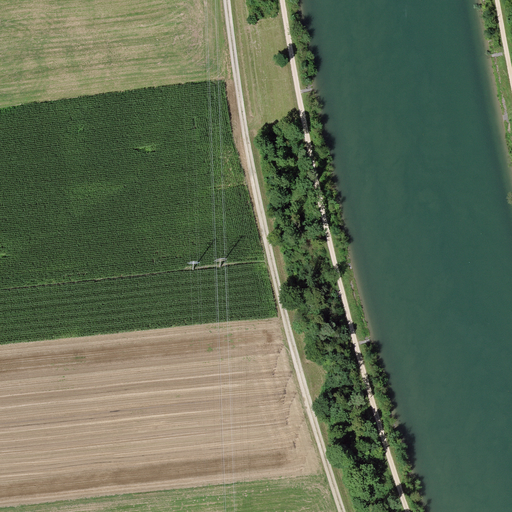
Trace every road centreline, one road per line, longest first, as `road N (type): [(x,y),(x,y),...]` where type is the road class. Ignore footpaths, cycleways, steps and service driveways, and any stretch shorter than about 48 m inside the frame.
road 1 (track): [(280,0),(336,280),(405,511)]
road 2 (track): [(340,511),(273,276),(224,0)]
